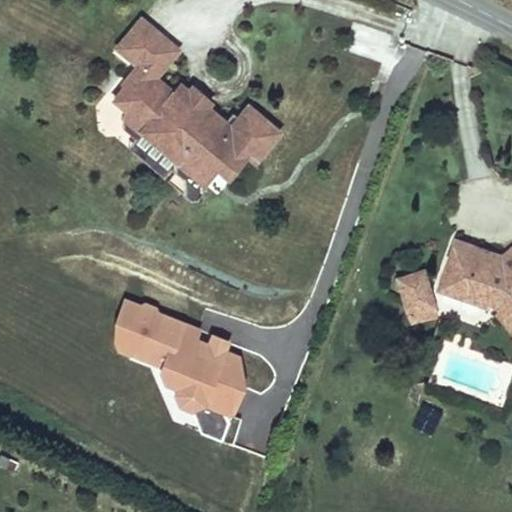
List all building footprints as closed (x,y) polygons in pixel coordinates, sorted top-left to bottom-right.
[(259,137),(282,107),(251,82),(238,98),(234,104),(224,97),(208,84),(202,85),(198,91),(175,72),(156,57),(178,29),(141,0),(140,0),(118,29),(140,46),(125,65),(127,67),(116,81),(130,92),(124,99),(125,109),(132,115),(143,114),(144,112),(178,139),(177,142),(178,151),(171,159),(194,178),(220,144),(232,154),(250,131),(259,137)] [(182,63),(175,72),(198,91),(202,85),(208,84),(212,78),(195,64),(190,70),(182,63)] [(224,97),(234,104),(238,98),(229,91),(224,97)] [(178,139),(144,112),(143,114),(132,127),(164,157),(177,142),(178,139)] [(511,264),(504,272),(496,269),(494,267),(500,249),(453,233),(436,281),(483,297),(485,293),(494,296),(498,301),(495,304),(511,323),(511,264)] [(511,241),(510,240),(500,249),(494,267),(496,269),(504,272),(511,264),(511,241)] [(416,263),(391,270),(398,292),(422,284),(416,263)] [(422,284),(398,292),(404,311),(429,303),(422,284)] [(227,341),(121,299),(116,323),(122,355),(158,366),(163,386),(219,410),(233,415),(244,385),(240,356),(224,349),(227,341)]
